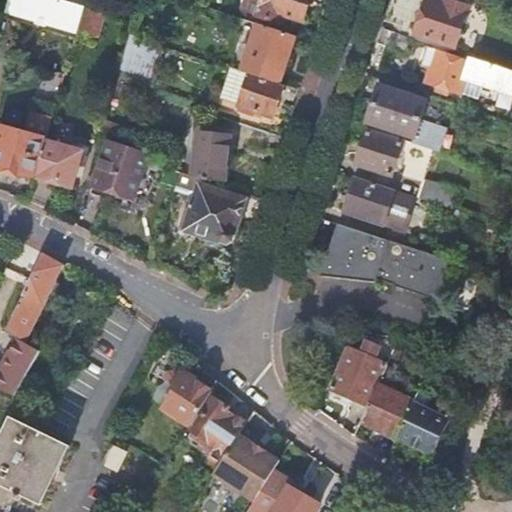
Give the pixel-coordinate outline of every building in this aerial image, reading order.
[(66,0),(7,0),(1,23),(3,23),(5,16),(17,19),(15,26),(17,27),(19,21),(31,24),(35,21),(40,22),(45,23),(47,29),(75,37),(77,31),(83,7),(84,5),(66,0)] [(303,21),(310,0),(247,0),(245,7),(247,13),(257,16),(276,22),(279,13),(285,16),(303,21)] [(432,0),(426,0),(416,32),(454,45),(467,6),(449,0),(445,0),(444,4),(432,0)] [(103,13),(83,7),(77,31),(96,36),(103,13)] [(282,24),(285,16),(279,13),(276,22),(282,24)] [(279,84),(294,35),(257,23),(240,72),(248,74),(279,84)] [(380,27),(375,41),(404,50),(409,36),(380,27)] [(127,35),(118,70),(147,77),(156,45),(127,35)] [(511,91),(511,69),(469,56),(467,61),(438,51),(438,50),(428,46),(421,65),(431,68),(426,81),(459,92),(464,76),(471,79),(470,80),(511,94),(511,91)] [(218,102),(237,109),(248,74),(240,72),(229,68),(218,102)] [(271,120),(282,85),(279,84),(248,74),(237,109),(271,120)] [(377,84),(371,103),(421,119),(427,99),(377,84)] [(421,119),(371,103),(366,121),(415,137),(421,119)] [(42,140),(45,141),(51,120),(30,114),(30,112),(29,112),(23,135),(0,127),(0,172),(8,175),(10,170),(32,176),(42,140)] [(404,139),(367,127),(356,163),(393,174),(404,139)] [(193,175),(207,180),(224,181),(229,136),(209,134),(208,145),(197,145),(193,175)] [(45,141),(35,177),(52,182),(72,188),(82,151),(45,141)] [(110,200),(114,192),(124,195),(134,198),(147,156),(107,144),(95,181),(91,194),(110,200)] [(180,173),(175,190),(188,195),(196,191),(184,229),(227,244),(233,239),(245,199),(214,189),(215,184),(180,173)] [(394,189),(356,176),(344,210),(404,230),(415,195),(394,189)] [(419,197),(452,208),(458,190),(425,179),(419,197)] [(337,223),(320,275),(375,281),(376,277),(393,283),(393,284),(437,298),(450,260),(337,223)] [(5,330),(15,336),(26,342),(43,307),(52,287),(62,264),(42,254),(5,330)] [(15,336),(0,368),(0,388),(18,396),(24,385),(42,352),(26,342),(15,336)] [(349,397),(368,406),(381,378),(387,364),(373,358),(378,346),(367,341),(361,354),(347,347),(329,389),(349,397)] [(172,383),(179,373),(170,368),(167,373),(164,378),(172,383)] [(190,425),(212,390),(181,371),(179,373),(172,383),(172,384),(177,387),(164,409),(190,425)] [(368,406),(362,420),(378,427),(397,435),(413,401),(392,391),(395,384),(381,378),(368,406)] [(397,435),(397,437),(413,445),(432,454),(449,419),(426,408),(431,398),(417,392),(413,401),(397,435)] [(207,465),(215,470),(220,463),(239,434),(241,431),(230,423),(237,413),(228,406),(215,397),(189,435),(191,443),(208,454),(207,456),(207,465)] [(247,422),(248,420),(237,413),(230,423),(241,431),(247,422)] [(64,444),(10,416),(0,436),(0,486),(34,504),(46,478),(49,474),(64,444)] [(239,434),(220,463),(215,470),(214,472),(212,475),(253,501),(279,459),(258,446),(239,434)] [(119,471),(127,454),(113,447),(105,465),(119,471)] [(312,511),(319,501),(303,492),(287,484),(271,511),(312,511)]
